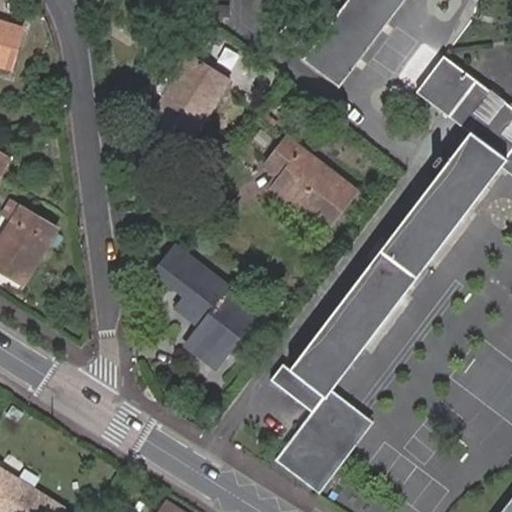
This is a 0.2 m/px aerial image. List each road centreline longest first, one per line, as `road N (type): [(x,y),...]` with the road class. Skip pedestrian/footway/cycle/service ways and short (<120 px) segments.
road 1 (residential): [(60,0),(75,41),(107,292),(112,390),(102,409)]
road 2 (tertiary): [(102,409),(260,511)]
road 3 (tertiary): [(0,345),(102,409)]
